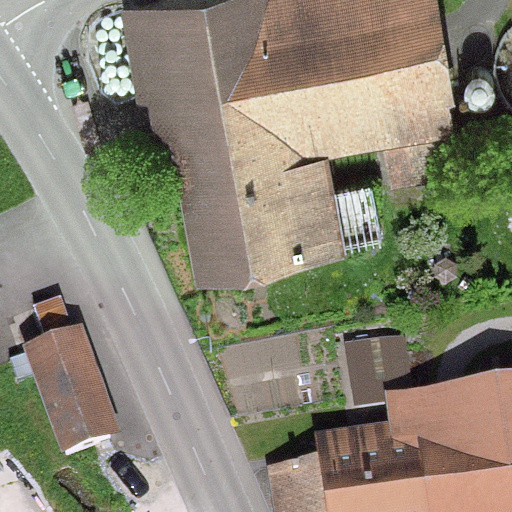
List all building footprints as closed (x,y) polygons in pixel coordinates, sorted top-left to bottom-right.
[(291,0),(156,0),(203,266),(376,234),(367,182),(322,190),(324,202),(287,209),(268,109),(438,81),(424,6),(297,30),(291,0)] [(511,107),(511,27),(501,42),(495,60),(496,79),(503,97),(511,107)] [(34,305),(45,336),(73,326),(62,295),(34,305)] [(121,429),(83,323),(73,326),(45,336),(25,344),(63,450),(121,429)] [(511,511),(511,380),(509,359),(396,376),(400,407),(391,408),(398,454),(272,472),(277,511),(511,511)]
